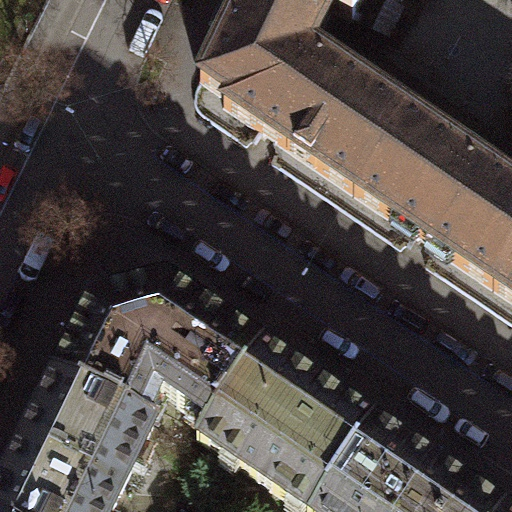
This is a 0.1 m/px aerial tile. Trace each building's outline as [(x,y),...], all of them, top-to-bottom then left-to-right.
[(511,187),(313,54),(327,19),(286,0),(243,0),(200,81),(225,96),(221,112),(511,307),(511,187)] [(286,0),(327,19),(360,36),(377,0),(286,0)] [(87,307),(48,380),(153,424),(161,397),(210,426),(258,353),(168,289),(87,307)] [(258,353),(210,426),(198,444),(299,511),(313,511),(370,429),(258,353)] [(0,489),(0,511),(111,511),(153,424),(48,380),(0,489)] [(370,429),(313,511),(492,511),(487,508),(370,429)]
